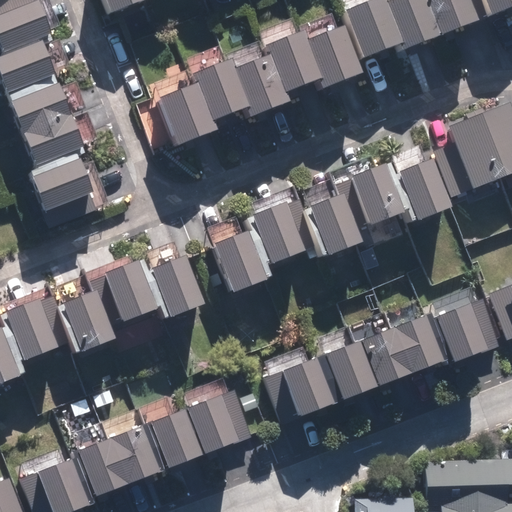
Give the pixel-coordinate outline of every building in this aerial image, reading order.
[(0,0),(0,21),(11,49),(57,30),(44,0),(0,0)] [(112,0),(116,9),(138,0),(112,0)] [(367,0),(350,7),(368,52),(405,38),(389,0),(367,0)] [(444,30),(431,0),(389,0),(405,38),(407,44),(444,30)] [(482,16),(475,0),(431,0),(444,30),(482,16)] [(511,0),(490,0),(494,10),(511,3),(511,0)] [(366,68),(348,22),(313,36),(327,72),(331,81),(366,68)] [(309,26),(271,41),(275,51),(289,87),(327,72),(313,36),(309,26)] [(48,37),(1,56),(14,89),(62,70),(48,37)] [(289,87),(275,51),(239,65),(253,101),(256,111),(293,97),(289,87)] [(235,55),(198,69),(202,80),(216,115),(253,101),(239,65),(235,55)] [(65,79),(17,97),(29,130),(77,113),(65,79)] [(202,80),(165,94),(183,140),(220,126),(216,115),(202,80)] [(511,99),(484,110),(508,173),(511,171),(511,99)] [(450,124),(458,142),(434,151),(436,156),(451,195),(508,173),(484,110),(450,124)] [(88,144),(77,113),(29,130),(40,161),(88,144)] [(86,154),(39,172),(51,206),(98,187),(86,154)] [(436,156),(397,171),(410,204),(415,215),(453,200),(451,195),(436,156)] [(397,171),(393,159),(346,177),(364,222),(410,204),(397,171)] [(366,237),(348,190),(309,206),(327,252),(366,237)] [(296,198),(252,216),(256,226),(270,261),(314,243),(296,198)] [(270,261),(256,226),(219,241),(238,287),(275,272),(270,261)] [(192,252),(152,267),(164,300),(169,313),(209,299),(192,252)] [(152,267),(148,256),(103,272),(119,317),(164,300),(152,267)] [(511,283),(489,292),(508,339),(511,337),(511,283)] [(120,333),(102,286),(64,300),(82,348),(120,333)] [(50,294),(5,312),(10,323),(24,357),(69,338),(50,294)] [(483,295),(436,313),(453,360),(500,342),(483,295)] [(428,310),(397,322),(416,367),(447,355),(428,310)] [(416,367),(397,322),(365,335),(384,380),(416,367)] [(24,357),(10,323),(0,326),(0,378),(28,367),(24,357)] [(363,337),(320,354),(338,398),(381,381),(363,337)] [(338,398),(320,354),(264,376),(282,421),(338,398)] [(235,386),(190,404),(209,450),(253,431),(235,386)] [(209,450),(190,404),(154,419),(172,464),(209,450)] [(116,432),(134,478),(167,465),(148,419),(116,432)] [(134,478),(116,432),(82,446),(100,492),(134,478)] [(57,511),(94,498),(77,453),(23,473),(37,511),(57,511)] [(442,511),(511,511),(511,498),(511,499),(511,482),(511,481),(511,456),(424,460),(425,483),(428,483),(429,508),(442,507),(442,511)] [(0,511),(25,511),(12,477),(0,481),(0,511)] [(357,511),(413,511),(413,496),(357,497),(357,511)]
